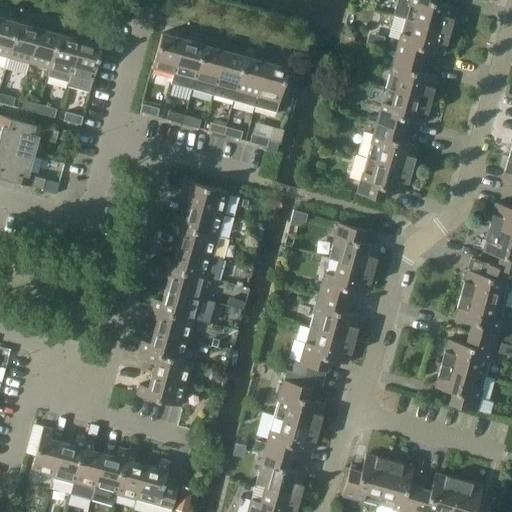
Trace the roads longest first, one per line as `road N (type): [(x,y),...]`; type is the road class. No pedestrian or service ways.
road 1 (residential): [(357,414),(399,262),(459,210),(511,22)]
road 2 (residential): [(106,361),(161,155)]
road 3 (residential): [(0,196),(86,220),(109,140)]
road 4 (residential): [(186,439),(91,413),(106,361)]
road 5 (residential): [(498,453),(357,414)]
road 6 (residential): [(109,140),(148,0)]
road 7 (residential): [(0,471),(34,344)]
